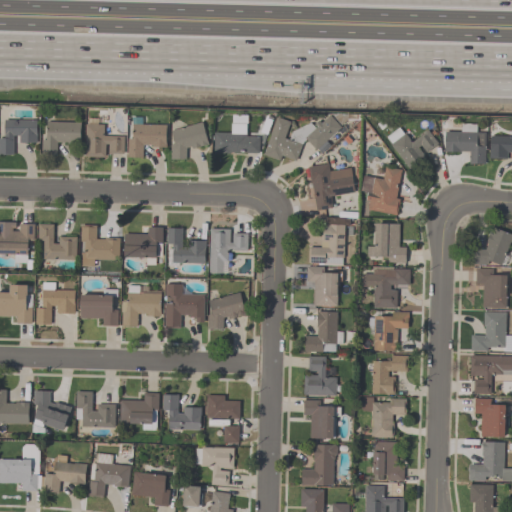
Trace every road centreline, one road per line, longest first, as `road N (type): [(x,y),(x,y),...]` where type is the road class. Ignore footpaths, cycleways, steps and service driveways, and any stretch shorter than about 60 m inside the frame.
road 1 (motorway): [(0,25),(511,37)]
road 2 (motorway): [(511,17),(0,6)]
road 3 (residential): [(266,511),(275,217),(266,201)]
road 4 (residential): [(435,511),(443,226),(453,210)]
road 5 (motorway): [(0,55),(294,62)]
road 6 (residential): [(0,357),(271,366)]
road 7 (residential): [(0,191),(266,201)]
road 8 (motorway): [(294,62),(511,67)]
